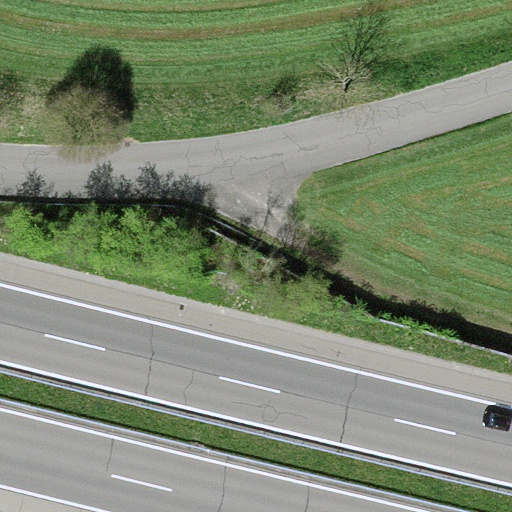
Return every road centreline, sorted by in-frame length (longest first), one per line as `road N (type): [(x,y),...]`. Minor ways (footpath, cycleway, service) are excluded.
road 1 (motorway): [(511,451),(0,328)]
road 2 (unclassified): [(511,91),(330,145),(226,166),(136,176),(0,172)]
road 3 (track): [(226,166),(309,250),(511,327)]
road 4 (motorway): [(0,453),(245,511)]
